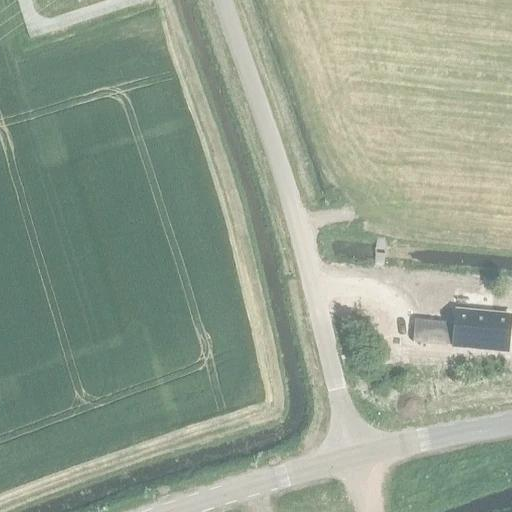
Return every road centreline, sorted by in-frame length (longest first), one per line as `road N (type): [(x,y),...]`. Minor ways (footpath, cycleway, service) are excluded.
road 1 (unclassified): [(350,453),(221,0)]
road 2 (tertiary): [(171,511),(350,453)]
road 3 (tertiary): [(511,425),(350,453)]
